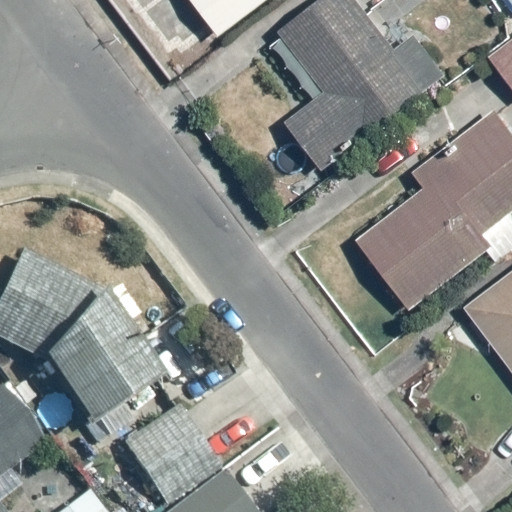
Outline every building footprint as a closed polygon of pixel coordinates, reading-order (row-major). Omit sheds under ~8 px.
[(193,0),(219,35),(267,0),(193,0)] [(358,0),(318,0),(279,30),(325,91),(286,121),(320,166),(444,74),(415,36),(396,50),(358,0)] [(511,37),(493,53),(511,76),(511,37)] [(424,189),(357,241),(409,308),(492,245),(484,234),(511,213),(511,132),(495,110),(412,174),(424,189)] [(0,290),(0,341),(44,363),(87,426),(163,374),(104,287),(21,247),(0,290)] [(511,271),(466,307),(511,368),(511,271)] [(0,511),(2,511),(0,508),(0,475),(44,443),(0,384),(0,511)] [(224,460),(189,410),(130,452),(166,502),(224,460)] [(258,511),(231,474),(177,511),(258,511)] [(105,511),(86,488),(55,511),(105,511)]
